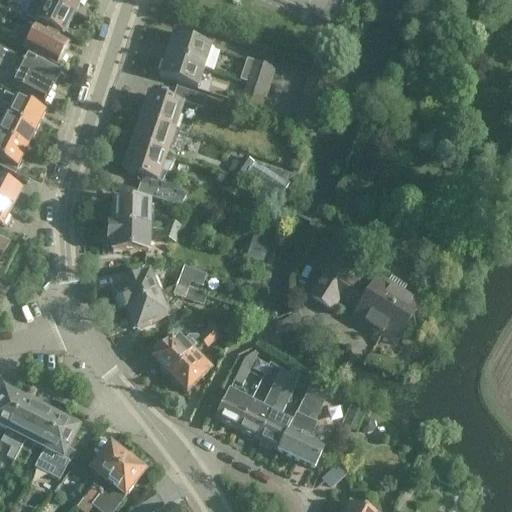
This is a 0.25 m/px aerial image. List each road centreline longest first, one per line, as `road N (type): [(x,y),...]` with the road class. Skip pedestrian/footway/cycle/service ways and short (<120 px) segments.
road 1 (residential): [(77,325),(65,285),(62,207),(126,0)]
road 2 (residential): [(218,511),(77,325)]
